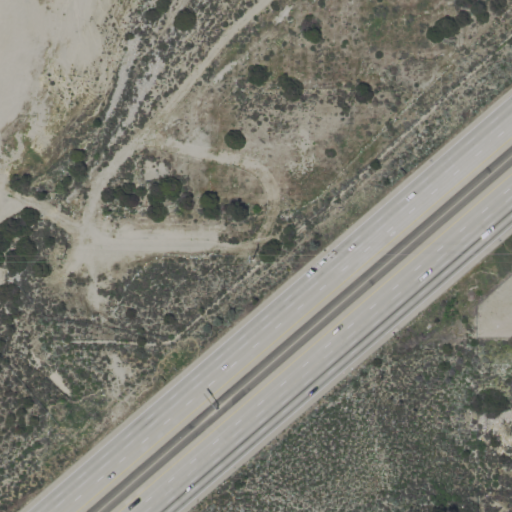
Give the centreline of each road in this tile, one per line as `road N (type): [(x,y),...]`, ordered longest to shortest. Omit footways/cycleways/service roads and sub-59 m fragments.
road 1 (motorway): [(511,116),(45,511)]
road 2 (motorway): [(157,511),(511,205)]
